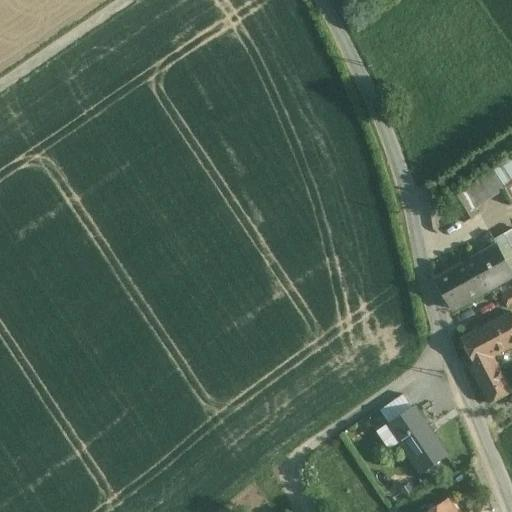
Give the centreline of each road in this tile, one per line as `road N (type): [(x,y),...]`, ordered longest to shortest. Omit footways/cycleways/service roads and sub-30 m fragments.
road 1 (unclassified): [(511,501),(448,331),(388,117),(323,0)]
road 2 (track): [(0,90),(132,0)]
